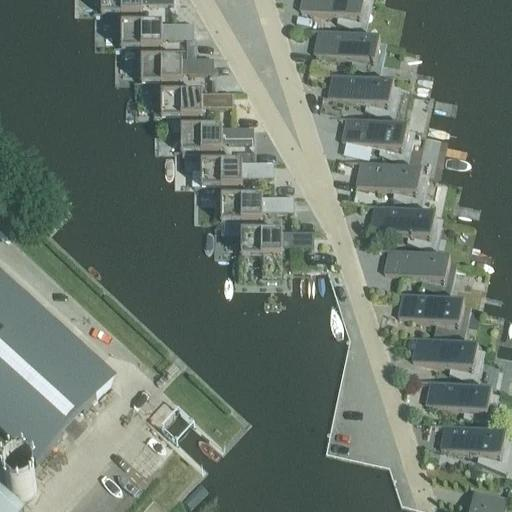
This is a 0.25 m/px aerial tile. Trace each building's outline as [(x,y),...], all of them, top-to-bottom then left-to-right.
[(100,0),(101,18),(122,18),(122,29),(121,29),(121,30),(141,30),(141,29),(141,18),(142,18),(142,9),(173,10),(173,0),(100,0)] [(336,28),(359,38),(366,4),(345,0),(302,0),(300,15),(337,23),(336,28)] [(141,30),(121,30),(121,53),(142,53),(142,64),(141,64),(141,65),(161,65),(161,64),(161,53),(162,53),(162,44),(193,44),(193,29),(141,29),(141,30)] [(350,72),(373,82),(380,48),(302,32),(302,33),(318,37),(314,59),(351,67),(350,72)] [(141,65),(141,87),(162,87),(162,99),(161,99),(181,99),(181,88),(182,88),(182,79),(213,79),(213,64),(161,64),(161,65),(141,65)] [(364,116),(387,125),(394,92),(317,76),(316,77),(332,80),(328,103),(365,111),(364,116)] [(161,116),(161,122),(182,122),(182,133),(181,133),(181,134),(201,134),(201,133),(201,122),(202,122),(202,114),(233,113),(233,99),(181,99),(161,99),(161,116)] [(342,147),(345,148),(343,159),(355,162),(357,154),(355,154),(355,150),(379,155),(378,160),(401,169),(408,136),(330,120),(330,121),(346,124),(342,147)] [(201,134),(181,134),(181,157),(202,157),(202,168),(201,168),(221,168),(221,157),(222,157),(222,148),(253,148),(253,133),(201,133),(201,134)] [(238,158),(238,168),(251,168),(251,158),(238,158)] [(415,213),(422,180),(345,163),(344,165),(361,168),(356,191),(393,199),(392,204),(415,213)] [(221,168),(201,168),(201,191),(222,191),(222,202),(221,202),(221,203),(241,203),(241,202),(241,191),(242,191),(242,183),(273,183),(273,168),(251,168),(238,168),(221,168)] [(221,203),(221,226),(242,226),(242,237),(241,237),(241,238),(261,238),(261,237),(261,226),(262,226),(262,217),(293,217),(293,202),(241,202),(241,203),(221,203)] [(406,247),(429,257),(436,224),(359,207),(358,208),(375,212),(370,234),(407,242),(406,247)] [(262,261),(261,283),(281,283),(281,261),(282,261),(282,252),(313,252),(313,237),(261,237),(261,238),(241,238),(241,261),(262,261)] [(420,291),(443,301),(450,268),(373,251),(372,252),(389,256),(384,278),(421,286),(420,291)] [(109,390),(0,290),(0,436),(37,470),(109,390)] [(434,335),(457,345),(464,312),(387,295),(386,296),(403,300),(398,322),(435,330),(434,335)] [(457,345),(434,335),(432,346),(462,352),(463,347),(457,345)] [(448,379),(471,389),(478,356),(462,352),(432,346),(401,339),(400,340),(417,344),(412,366),(449,374),(448,379)] [(485,433),(492,399),(414,383),(414,384),(430,387),(426,410),(463,418),(462,423),(485,433)] [(476,467),(499,476),(506,443),(429,427),(429,428),(445,431),(440,454),(477,462),(476,467)] [(0,486),(11,474),(0,462),(0,511),(19,511),(0,493),(0,486)] [(35,492),(35,489),(35,487),(34,485),(33,482),(32,480),(30,478),(29,477),(26,476),(24,475),(22,474),(19,474),(17,474),(15,475),(12,476),(10,477),(8,478),(7,480),(6,482),(5,485),(4,487),(4,489),(4,492),(5,494),(6,496),(7,499),(8,500),(10,502),(12,503),(15,504),(17,505),(19,505),(22,505),(24,504),(26,503),(29,502),(30,500),(32,499),(33,497),(34,494),(35,492)] [(505,511),(510,491),(509,491),(506,503),(473,496),(469,511),(505,511)]
